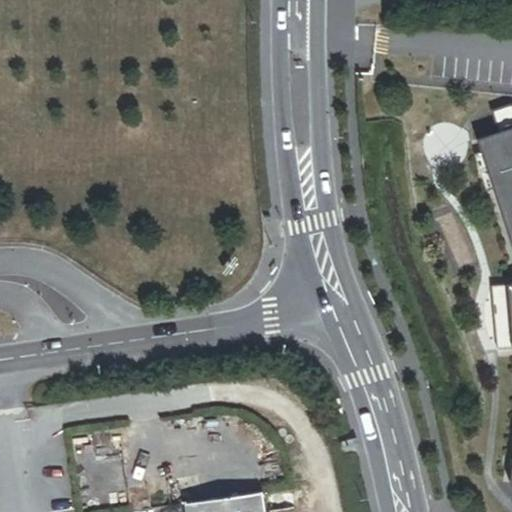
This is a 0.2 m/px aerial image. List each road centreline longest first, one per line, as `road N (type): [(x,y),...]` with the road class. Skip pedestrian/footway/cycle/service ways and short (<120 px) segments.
road 1 (residential): [(0,361),(345,308)]
road 2 (tertiary): [(345,308),(315,222),(299,0)]
road 3 (tertiary): [(402,511),(372,374),(345,308)]
